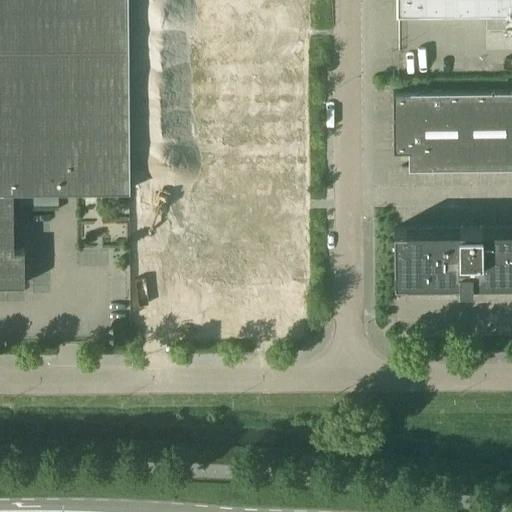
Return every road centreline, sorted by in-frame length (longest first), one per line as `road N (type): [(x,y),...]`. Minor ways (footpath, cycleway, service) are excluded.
road 1 (unclassified): [(352,373),(349,0)]
road 2 (unclassified): [(0,378),(352,373)]
road 3 (unknown): [(0,275),(53,277),(78,261),(70,177)]
road 4 (unclassified): [(352,373),(511,373)]
